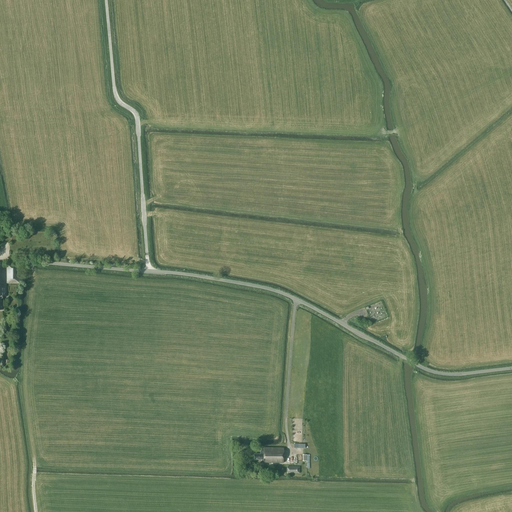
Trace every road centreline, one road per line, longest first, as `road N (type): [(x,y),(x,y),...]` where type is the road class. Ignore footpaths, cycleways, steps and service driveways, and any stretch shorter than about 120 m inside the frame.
road 1 (unclassified): [(0,260),(245,284),(294,299),(422,368),(511,368)]
road 2 (track): [(148,272),(137,117),(116,97),(105,0)]
